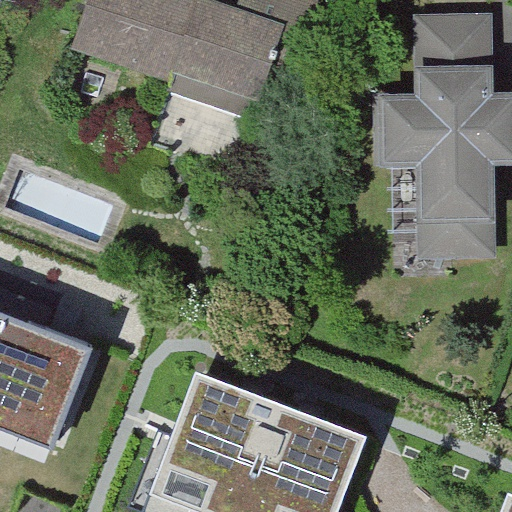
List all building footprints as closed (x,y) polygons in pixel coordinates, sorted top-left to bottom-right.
[(92,0),(73,50),(178,91),(259,122),(270,92),(295,102),(335,0),(243,0),(241,8),(220,0),(92,0)] [(498,19),(420,20),(421,95),(385,95),(386,165),(424,165),(425,277),(451,277),(451,264),(502,263),(501,168),(511,167),(511,86),(498,87),(498,19)] [(93,338),(0,303),(0,422),(54,443),(93,338)] [(334,511),(368,423),(196,359),(140,509),(147,511),(334,511)] [(511,511),(511,475),(507,474),(492,511),(511,511)]
